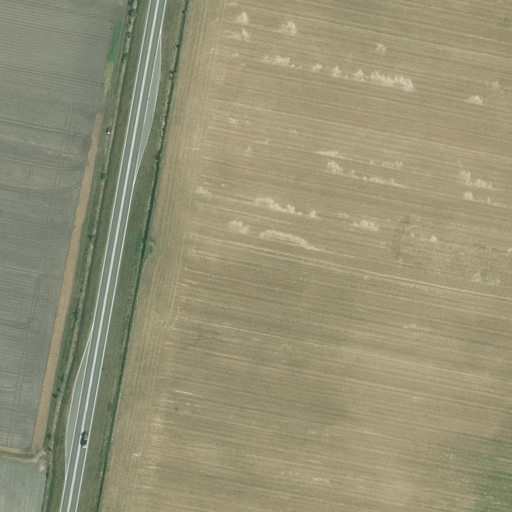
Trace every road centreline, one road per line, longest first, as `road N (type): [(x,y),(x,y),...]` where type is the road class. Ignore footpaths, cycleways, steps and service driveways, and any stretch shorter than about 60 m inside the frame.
road 1 (trunk): [(68,511),(158,0)]
road 2 (track): [(0,454),(32,461),(42,450),(123,0)]
